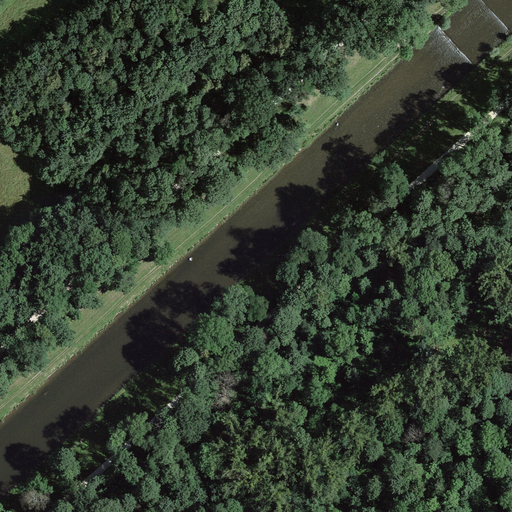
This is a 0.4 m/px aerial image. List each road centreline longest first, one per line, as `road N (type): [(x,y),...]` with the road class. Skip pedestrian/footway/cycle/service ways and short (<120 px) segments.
road 1 (track): [(511,98),(48,511)]
road 2 (track): [(0,347),(385,0)]
